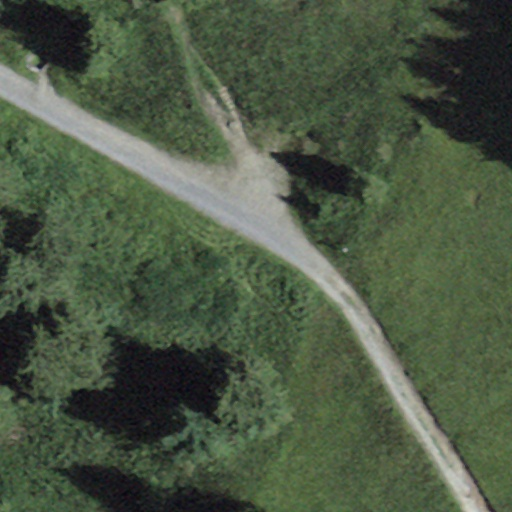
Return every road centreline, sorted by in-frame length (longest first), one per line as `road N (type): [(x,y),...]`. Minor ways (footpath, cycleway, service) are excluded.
road 1 (track): [(477,511),(351,308),(263,237)]
road 2 (track): [(263,237),(0,79)]
